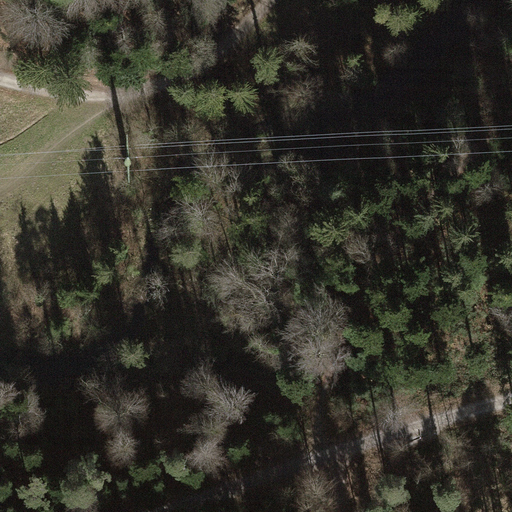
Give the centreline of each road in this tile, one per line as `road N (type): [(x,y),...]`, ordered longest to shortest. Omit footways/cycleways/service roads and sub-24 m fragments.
road 1 (track): [(511,400),(169,511)]
road 2 (track): [(271,0),(211,61),(147,89),(95,93),(0,79)]
